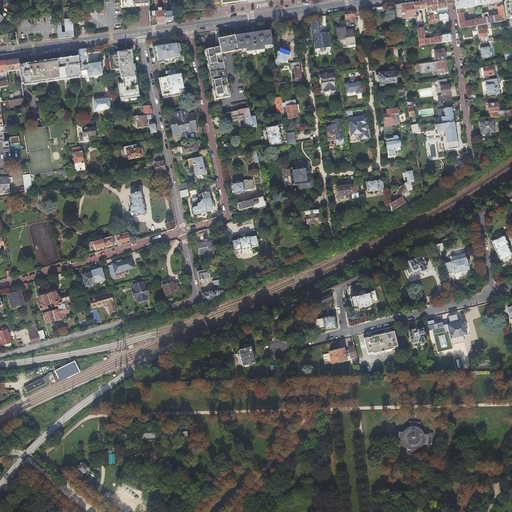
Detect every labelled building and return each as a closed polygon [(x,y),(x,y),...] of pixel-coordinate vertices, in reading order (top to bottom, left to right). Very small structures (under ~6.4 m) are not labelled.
[(155,0),(155,1),(155,3),(157,24),(165,23),(164,9),(161,9),(160,0),(155,0)] [(164,0),(163,0),(164,9),(165,23),(174,22),(172,10),(167,10),(167,6),(168,6),(167,0),(164,0)] [(430,0),(425,1),(424,1),(426,9),(426,13),(433,12),(433,15),(429,16),(430,24),(439,23),(439,21),(436,0),(430,0)] [(446,0),(436,0),(439,21),(443,21),(449,20),(448,13),(439,14),(439,12),(440,12),(440,9),(447,8),(446,0)] [(454,0),(459,24),(458,24),(458,29),(477,26),(483,25),(482,18),(468,21),(464,22),(462,12),(461,8),(471,7),(480,6),(480,5),(478,0),(454,0)] [(478,0),(480,5),(496,3),(498,15),(487,17),(487,13),(483,14),(482,10),(481,8),(480,9),(482,18),(483,25),(490,24),(506,21),(505,17),(503,2),(502,0),(478,0)] [(511,0),(503,2),(505,17),(508,16),(509,18),(511,17),(511,0)] [(426,9),(424,1),(423,1),(413,2),(414,10),(422,9),(426,9)] [(407,3),(394,5),(397,20),(415,18),(414,10),(413,2),(408,3),(407,3)] [(154,10),(149,10),(149,15),(150,25),(157,24),(155,3),(153,4),(154,10)] [(386,6),(366,9),(367,15),(385,13),(386,12),(386,6)] [(426,13),(426,9),(422,9),(422,10),(421,10),(422,15),(420,15),(420,21),(421,21),(422,25),(423,25),(423,27),(428,27),(426,13)] [(356,21),(355,16),(356,16),(355,14),(355,13),(354,12),(352,11),(345,12),(346,20),(349,19),(350,21),(356,21)] [(61,19),(57,19),(57,28),(58,38),(66,37),(74,36),(72,18),(64,19),(65,31),(62,32),(61,19)] [(490,24),(483,25),(477,26),(479,43),(492,42),(494,41),(493,38),(488,38),(486,29),(490,28),(490,24)] [(418,26),(416,26),(419,46),(425,45),(422,28),(418,29),(418,26)] [(8,46),(17,44),(15,29),(0,31),(0,38),(4,38),(4,40),(5,41),(7,41),(8,46)] [(271,31),(235,35),(238,51),(246,50),(247,52),(265,50),(264,47),(271,46),(272,47),(273,47),(271,31)] [(441,37),(442,42),(452,41),(450,32),(443,33),(443,35),(441,36),(441,37)] [(238,51),(235,35),(218,39),(220,47),(205,50),(215,100),(230,97),(222,54),(235,51),(236,52),(238,52),(238,51)] [(341,41),(334,42),(336,60),(339,60),(338,56),(347,55),(345,44),(342,45),(341,41)] [(336,60),(334,42),(326,43),(326,47),(319,48),(321,61),(323,62),(327,61),(329,60),(329,58),(333,57),(334,61),(336,60)] [(479,43),(478,44),(479,49),(480,48),(482,58),(490,57),(489,47),(493,47),(492,42),(479,43)] [(152,65),(153,71),(161,70),(160,63),(165,62),(165,64),(174,62),(174,60),(179,59),(182,55),(181,52),(182,52),(180,44),(155,46),(153,49),(153,50),(149,50),(152,65)] [(435,62),(445,61),(445,56),(446,56),(445,52),(444,52),(444,49),(439,50),(439,48),(434,49),(435,50),(434,50),(435,62)] [(398,57),(396,49),(394,50),(389,50),(390,58),(398,57)] [(86,50),(78,51),(79,58),(79,60),(87,59),(86,50)] [(133,50),(108,53),(110,70),(120,69),(122,82),(119,82),(121,100),(139,97),(133,50)] [(277,60),(275,60),(276,66),(278,65),(280,65),(279,61),(285,63),(288,62),(287,58),(289,58),(290,56),(289,53),(280,50),(278,51),(277,54),(278,55),(277,60)] [(21,76),(22,84),(81,76),(81,72),(80,70),(79,64),(79,60),(79,58),(19,67),(21,76)] [(18,59),(5,61),(6,72),(16,70),(16,71),(15,72),(15,76),(21,76),(19,67),(18,59)] [(447,73),(445,61),(435,62),(425,64),(426,68),(436,67),(436,70),(440,70),(441,73),(447,73)] [(87,69),(87,72),(88,77),(90,76),(90,77),(103,75),(101,62),(88,64),(88,65),(84,65),(82,63),(79,64),(80,70),(87,69)] [(301,77),(299,62),(288,64),(289,68),(293,68),(295,78),(296,81),(301,80),(300,77),(301,77)] [(496,79),(501,78),(500,74),(496,75),(496,74),(493,75),(492,66),(480,68),(481,76),(488,75),(489,80),(496,79)] [(168,77),(159,79),(163,98),(187,93),(186,87),(183,88),(181,75),(176,75),(175,70),(167,72),(168,77)] [(396,71),(379,73),(380,86),(390,85),(390,86),(397,85),(396,71)] [(333,73),(320,75),(320,78),(322,80),(322,83),(321,84),(322,91),(325,92),(335,91),(333,73)] [(447,86),(446,79),(437,81),(438,89),(435,89),(437,98),(438,98),(439,102),(451,100),(449,85),(447,86)] [(489,80),(485,80),(485,84),(485,85),(486,95),(496,94),(495,94),(499,93),(498,89),(495,90),(494,84),(497,84),(496,79),(489,80)] [(350,83),(345,84),(346,93),(356,92),(356,94),(362,93),(360,82),(354,83),(354,81),(350,81),(350,83)] [(94,99),(96,111),(113,109),(111,97),(94,99)] [(289,97),(281,98),(283,108),(287,108),(288,119),(297,117),(297,113),(300,112),(298,105),(295,105),(294,102),(290,102),(289,97)] [(278,114),(283,113),(283,108),(281,98),(275,99),(278,114)] [(231,104),(232,112),(238,111),(249,109),(247,101),(231,104)] [(488,104),(489,113),(490,113),(500,111),(499,110),(498,110),(497,103),(488,104)] [(152,112),(151,106),(149,106),(144,106),(144,107),(142,107),(143,114),(152,113),(152,112)] [(412,106),(407,107),(409,117),(414,116),(414,115),(415,115),(414,111),(413,111),(412,106)] [(442,124),(454,123),(452,107),(443,108),(444,117),(441,117),(442,124)] [(383,121),(384,126),(410,123),(410,120),(409,117),(407,117),(407,121),(394,123),(393,115),(398,114),(398,113),(399,113),(400,112),(399,110),(398,109),(397,109),(397,108),(387,110),(387,113),(386,114),(383,114),(383,115),(382,116),(382,119),(383,120),(384,120),(384,121),(383,121)] [(181,111),(187,139),(190,138),(189,132),(198,130),(195,114),(189,116),(189,114),(192,113),(191,109),(181,111)] [(250,117),(249,109),(238,111),(239,116),(240,116),(243,116),(246,129),(252,128),(250,117)] [(352,110),(344,111),(345,118),(348,118),(353,117),(352,110)] [(182,134),(183,140),(187,139),(181,111),(170,113),(171,118),(175,117),(175,119),(169,120),(172,136),(182,134)] [(150,125),(149,122),(149,119),(152,119),(151,115),(135,117),(135,122),(137,122),(138,128),(150,126),(150,125)] [(353,117),(348,118),(349,132),(354,132),(354,134),(361,133),(361,138),(363,137),(364,139),(365,139),(366,137),(368,137),(366,124),(363,124),(362,119),(364,119),(363,116),(353,117)] [(332,144),(336,144),(338,145),(342,145),(344,143),(341,119),(336,119),(333,122),(333,125),(331,126),(326,128),(327,132),(327,135),(327,138),(327,139),(327,141),(327,142),(329,144),(332,144)] [(34,122),(27,123),(27,130),(35,129),(34,122)] [(492,122),(481,123),(482,133),(493,131),(492,122)] [(458,148),(454,123),(442,124),(436,125),(437,132),(445,131),(447,150),(458,148)] [(418,124),(411,125),(411,128),(412,133),(419,132),(418,124)] [(278,126),(267,128),(270,146),(281,144),(278,126)] [(95,127),(82,129),(83,141),(89,140),(88,136),(96,135),(95,127)] [(294,133),(287,134),(289,145),(295,144),(294,133)] [(393,139),(386,140),(388,156),(390,157),(393,157),(395,155),(394,151),(401,150),(400,142),(399,142),(398,137),(392,138),(393,139)] [(184,145),(170,149),(172,156),(178,155),(199,151),(197,143),(191,144),(188,145),(184,145)] [(139,150),(138,148),(138,147),(138,144),(133,145),(132,146),(131,144),(128,145),(128,146),(124,147),(125,154),(127,154),(128,159),(142,156),(144,154),(143,150),(141,149),(139,150)] [(81,147),(72,148),(73,158),(72,158),(72,159),(73,159),(75,171),(85,170),(81,147)] [(152,155),(153,161),(154,160),(159,160),(162,159),(161,153),(160,150),(153,151),(152,153),(152,155)] [(19,165),(28,164),(27,152),(17,154),(19,165)] [(206,174),(202,156),(188,159),(190,170),(194,170),(195,176),(206,174)] [(162,159),(159,160),(160,162),(155,164),(157,172),(165,170),(162,159)] [(308,180),(306,167),(309,166),(308,160),(294,162),(295,168),(286,169),(288,184),(298,183),(299,188),(312,186),(311,180),(308,180)] [(0,193),(4,193),(4,192),(9,191),(8,177),(0,177),(0,193)] [(32,187),(30,178),(24,179),(26,193),(33,191),(32,187)] [(242,182),(232,184),(234,194),(245,192),(244,191),(254,189),(252,180),(247,181),(247,180),(246,179),(243,180),(242,181),(242,182)] [(382,180),(366,182),(367,192),(384,190),(382,180)] [(188,189),(189,189),(188,182),(178,185),(179,191),(188,189)] [(338,196),(351,194),(351,193),(356,193),(357,193),(356,185),(337,187),(338,196)] [(390,205),(391,211),(398,207),(410,201),(422,190),(417,185),(403,198),(402,198),(394,202),(394,201),(390,203),(391,204),(390,205)] [(189,196),(188,189),(179,191),(181,198),(189,196)] [(131,211),(129,212),(131,218),(146,214),(142,198),(143,197),(141,191),(130,194),(132,199),(130,199),(131,200),(130,201),(131,204),(132,204),(130,207),(131,210),(131,211)] [(202,194),(198,194),(200,202),(201,202),(207,205),(208,211),(212,211),(213,209),(209,192),(206,193),(206,192),(202,193),(202,194)] [(264,197),(258,199),(238,204),(237,206),(238,209),(240,211),(253,207),(253,209),(256,210),(265,208),(266,206),(265,201),(264,201),(264,197)] [(316,197),(309,198),(310,205),(318,204),(316,197)] [(207,205),(201,202),(199,203),(198,202),(193,203),(194,207),(193,209),(194,213),(196,214),(208,211),(207,205)] [(299,212),(300,220),(304,219),(303,216),(306,215),(307,223),(320,222),(319,209),(299,212)] [(177,225),(176,220),(165,223),(167,232),(175,230),(177,225)] [(122,243),(131,240),(128,232),(119,235),(122,243)] [(116,237),(116,236),(103,239),(105,247),(114,244),(112,238),(116,237)] [(503,236),(491,242),(500,261),(511,256),(506,244),(507,244),(503,236)] [(233,242),(234,250),(235,250),(235,251),(241,250),(252,248),(252,247),(257,246),(258,246),(258,245),(256,238),(256,237),(255,237),(250,238),(249,237),(239,239),(239,240),(233,241),(233,242)] [(105,247),(103,239),(90,242),(91,245),(95,244),(96,249),(105,247)] [(212,242),(198,245),(200,253),(205,253),(206,261),(215,259),(212,242)] [(470,276),(468,265),(467,260),(465,253),(450,257),(451,262),(444,264),(447,274),(454,273),(456,280),(457,280),(457,281),(459,281),(461,281),(463,281),(464,281),(466,280),(467,279),(467,277),(470,276)] [(412,257),(408,259),(408,261),(404,263),(409,274),(419,269),(421,272),(428,269),(421,256),(414,260),(412,257)] [(91,272),(82,275),(86,287),(95,285),(94,283),(105,280),(102,268),(91,271),(91,272)] [(203,271),(197,272),(198,278),(199,282),(204,281),(205,281),(209,280),(210,277),(209,273),(204,274),(203,271)] [(135,291),(133,291),(135,297),(136,297),(138,301),(147,299),(146,295),(147,294),(144,282),(134,284),(135,291)] [(362,289),(359,282),(351,285),(354,292),(362,289)] [(173,283),(163,286),(166,296),(180,292),(178,283),(174,284),(173,283)] [(56,290),(47,292),(51,308),(68,303),(71,302),(70,298),(69,297),(68,297),(68,295),(60,298),(60,297),(58,297),(56,290)] [(202,294),(204,304),(214,299),(213,296),(221,295),(220,290),(212,292),(202,294)] [(359,295),(350,298),(353,307),(362,305),(362,306),(364,307),(368,306),(369,304),(369,303),(372,302),(372,303),(378,302),(375,290),(369,292),(367,293),(366,292),(364,291),(360,292),(359,294),(359,295)] [(11,295),(7,296),(10,308),(16,306),(15,304),(19,303),(20,305),(25,303),(22,292),(17,293),(18,295),(12,296),(11,295)] [(39,302),(41,311),(51,308),(47,292),(38,295),(40,302),(39,302)] [(112,294),(99,298),(95,299),(93,299),(90,300),(92,307),(107,303),(110,314),(117,312),(112,294)] [(320,305),(333,299),(330,295),(318,300),(320,305)] [(68,303),(51,308),(52,311),(55,321),(56,323),(60,321),(59,320),(64,318),(66,317),(66,315),(66,313),(69,313),(70,310),(68,303)] [(55,321),(52,311),(44,314),(47,324),(55,321)] [(425,319),(428,331),(432,330),(436,348),(437,352),(452,348),(451,345),(464,342),(463,336),(467,335),(463,320),(458,322),(456,315),(448,316),(449,320),(442,322),(441,318),(434,320),(433,317),(425,319)] [(334,317),(314,320),(315,331),(324,329),(324,330),(336,328),(334,317)] [(0,325),(0,337),(0,340),(2,346),(11,343),(7,328),(6,328),(4,329),(2,328),(2,326),(1,325),(0,325)] [(35,325),(27,327),(32,344),(40,341),(35,325)] [(415,330),(409,331),(412,344),(418,342),(419,344),(425,342),(423,335),(424,334),(422,329),(418,330),(419,331),(415,332),(415,330)] [(394,332),(365,339),(368,353),(373,352),(373,353),(382,351),(382,352),(384,352),(384,351),(394,348),(394,347),(398,346),(394,332)] [(240,354),(234,356),(236,363),(242,362),(243,366),(255,363),(251,347),(249,348),(248,344),(243,345),(244,349),(239,350),(240,354)] [(356,355),(354,346),(348,347),(349,350),(344,351),(343,349),(330,352),(332,363),(351,358),(352,363),(357,362),(355,355),(356,355)] [(460,355),(453,357),(456,371),(463,369),(460,355)] [(56,371),(61,381),(82,371),(76,361),(56,371)] [(44,378),(25,387),(28,392),(47,383),(44,378)] [(399,436),(399,438),(399,440),(399,442),(400,443),(401,445),(402,447),(403,448),(405,449),(407,450),(408,451),(410,451),(412,452),(414,452),(416,451),(418,451),(420,450),(421,449),(423,448),(424,446),(425,445),(426,443),(426,441),(427,439),(427,437),(427,435),(426,433),(425,432),(424,430),(423,429),(422,427),(420,426),(419,425),(417,424),(415,424),(413,424),(412,424),(410,424),(408,425),(406,425),(405,426),(403,428),(402,429),(401,431),(400,432),(399,434),(399,436)] [(84,461),(77,469),(84,475),(90,467),(84,461)]
